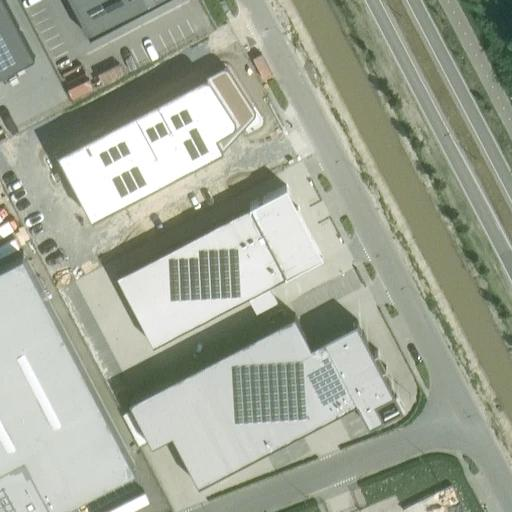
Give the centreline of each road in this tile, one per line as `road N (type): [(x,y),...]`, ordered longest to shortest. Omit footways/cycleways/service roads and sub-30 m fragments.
road 1 (unclassified): [(251,0),(469,418)]
road 2 (secondary): [(370,0),(511,274)]
road 3 (unclassified): [(469,418),(229,511)]
road 4 (secondary): [(511,194),(410,0)]
